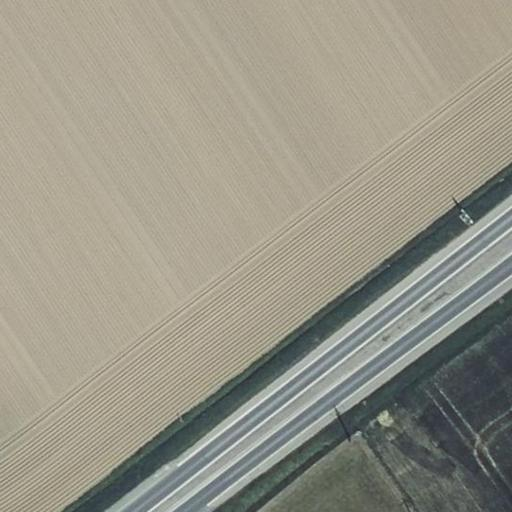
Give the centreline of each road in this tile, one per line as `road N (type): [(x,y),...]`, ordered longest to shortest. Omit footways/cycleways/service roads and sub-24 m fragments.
road 1 (secondary): [(511,216),(132,511)]
road 2 (secondary): [(185,511),(511,266)]
